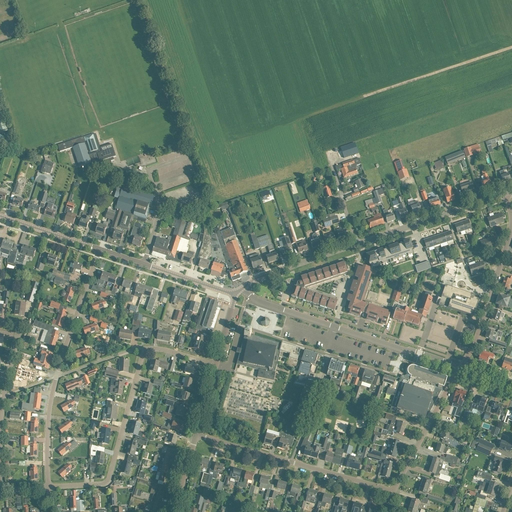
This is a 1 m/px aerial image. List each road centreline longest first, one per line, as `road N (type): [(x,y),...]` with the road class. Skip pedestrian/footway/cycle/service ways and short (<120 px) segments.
road 1 (residential): [(47,487),(108,479),(144,348),(214,365)]
road 2 (residential): [(47,487),(56,376),(99,249)]
road 3 (tertiary): [(460,366),(254,300),(243,287)]
road 4 (residential): [(393,491),(195,434)]
road 5 (residential): [(460,366),(511,229),(505,194)]
road 6 (unclassified): [(357,244),(505,194)]
road 7 (track): [(364,96),(511,47)]
road 8 (tertiary): [(234,293),(99,249)]
road 9 (residential): [(393,491),(460,366)]
road 10 (residential): [(0,433),(19,326),(0,322)]
road 11 (unclassified): [(243,287),(357,244)]
